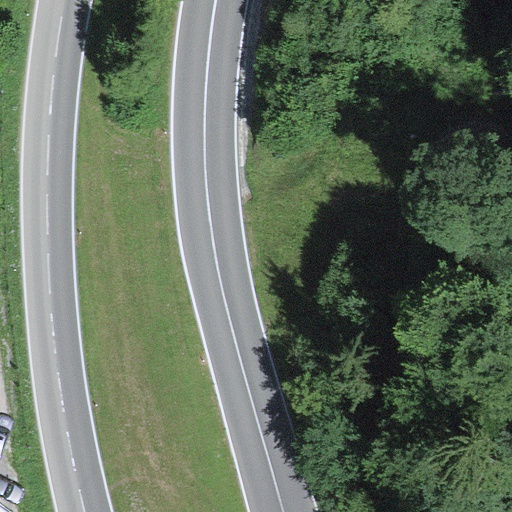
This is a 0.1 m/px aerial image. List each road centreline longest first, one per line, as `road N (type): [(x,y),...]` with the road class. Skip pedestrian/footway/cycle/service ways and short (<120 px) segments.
road 1 (tertiary): [(285,511),(208,222),(202,111),(214,0)]
road 2 (tertiary): [(64,0),(46,237),(63,418),(84,511)]
